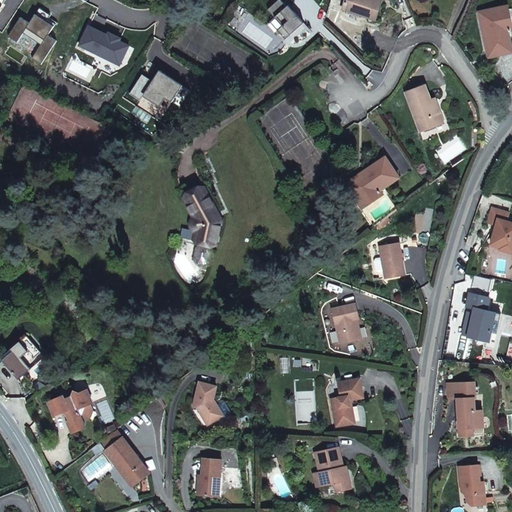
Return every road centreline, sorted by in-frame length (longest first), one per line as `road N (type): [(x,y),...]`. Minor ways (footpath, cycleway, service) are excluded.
road 1 (residential): [(418,511),(426,374),(447,271),(499,136)]
road 2 (residential): [(499,136),(448,46),(429,32),(408,42),(383,88),(343,109)]
